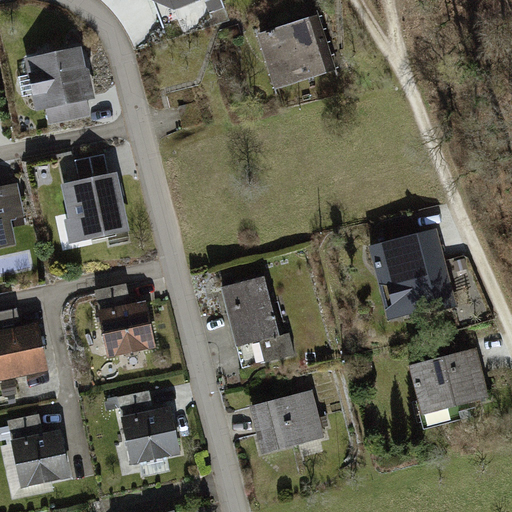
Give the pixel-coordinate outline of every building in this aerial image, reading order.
[(217,0),(152,0),(162,27),(220,7),(217,0)] [(322,18),(263,36),(281,92),(339,75),(322,18)] [(99,97),(88,47),(32,58),(42,109),(99,97)] [(80,155),(81,171),(110,170),(109,154),(80,155)] [(64,188),(77,245),(136,232),(124,175),(64,188)] [(19,183),(0,187),(0,249),(22,244),(17,222),(27,219),(19,183)] [(439,231),(374,249),(395,325),(460,307),(439,231)] [(275,276),(227,289),(242,347),(263,342),(269,363),(296,356),(275,276)] [(153,301),(106,312),(117,359),(164,349),(153,301)] [(42,325),(0,334),(0,360),(5,383),(53,372),(42,325)] [(480,353),(420,368),(437,430),(469,422),(465,410),(493,403),(480,353)] [(311,392),(251,409),(266,460),(325,443),(311,392)] [(178,408),(130,418),(141,467),(189,457),(178,408)] [(67,430),(20,440),(29,487),(76,478),(67,430)]
